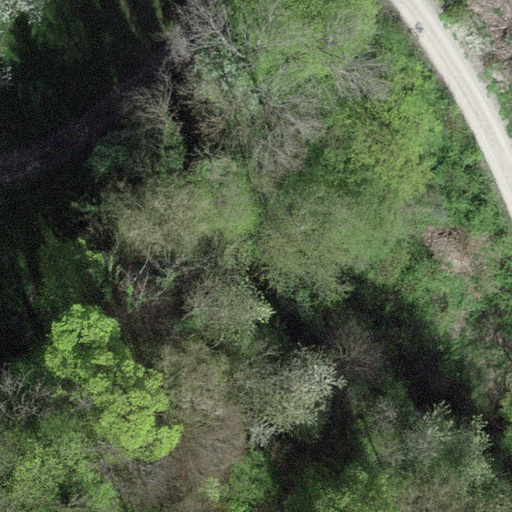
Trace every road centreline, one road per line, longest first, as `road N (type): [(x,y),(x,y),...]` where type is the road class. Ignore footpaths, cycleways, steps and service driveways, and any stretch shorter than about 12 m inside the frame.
road 1 (track): [(0,168),(17,167),(83,130),(214,19),(215,0)]
road 2 (track): [(511,173),(474,95),(407,0)]
